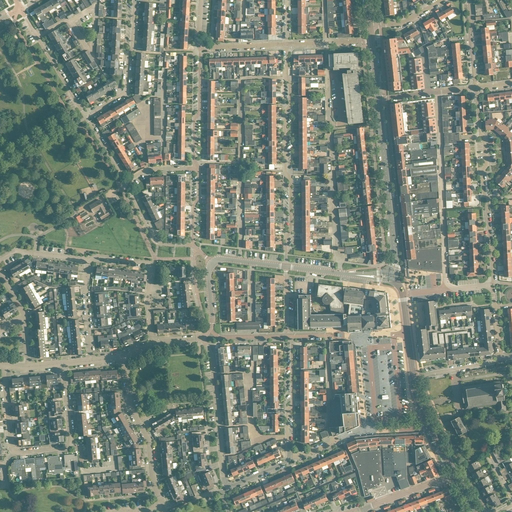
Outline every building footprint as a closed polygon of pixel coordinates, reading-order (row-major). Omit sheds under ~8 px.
[(57,9),(56,7),(60,5),(56,0),(52,0),(50,1),(54,8),(55,10),(57,9)] [(81,0),(82,0),(84,3),(87,8),(90,6),(86,0),(81,0)] [(45,5),(49,11),(54,8),(55,10),(54,8),(50,1),(45,5)] [(499,3),(507,18),(510,17),(511,17),(508,12),(507,10),(505,11),(500,2),(499,3)] [(44,14),(49,11),(45,5),(40,8),(44,14)] [(445,11),(448,16),(455,12),(452,7),(445,11)] [(40,8),(34,11),(36,14),(36,15),(38,18),(40,16),(43,21),(44,23),(48,21),(46,18),(44,14),(40,8)] [(435,11),(438,15),(440,20),(441,21),(448,16),(445,11),(441,14),(439,11),(438,9),(435,10),(435,11)] [(59,16),(61,20),(67,17),(68,19),(65,13),(63,11),(58,14),(59,15),(59,16)] [(63,11),(65,13),(68,19),(74,16),(71,12),(66,15),(65,13),(64,11),(63,11)] [(437,29),(436,28),(439,26),(437,23),(436,22),(434,18),(429,21),(435,31),(437,29)] [(45,29),(51,26),(48,21),(44,23),(42,24),(45,29)] [(426,29),(427,29),(428,32),(431,31),(432,32),(435,31),(435,32),(435,31),(429,21),(423,24),(426,29)] [(353,26),(345,27),(346,33),(338,34),(338,38),(351,37),(351,34),(354,33),(353,26)] [(256,35),(256,40),(269,40),(269,35),(276,35),(276,28),(269,28),(264,28),(264,27),(262,27),(261,27),(261,30),(262,30),(264,30),(265,34),(259,34),(256,34),(256,35)] [(416,28),(410,32),(413,37),(415,40),(421,37),(419,34),(417,30),(416,28)] [(51,40),(61,34),(61,35),(63,33),(62,31),(60,33),(58,29),(52,32),(51,33),(48,35),(51,40)] [(411,40),(412,41),(415,40),(410,32),(404,35),(407,41),(410,39),(410,40),(411,40)] [(443,36),(439,38),(439,40),(440,41),(445,39),(447,38),(444,32),(442,34),(443,36)] [(61,34),(51,40),(55,45),(64,39),(63,36),(62,37),(61,35),(61,34)] [(403,92),(403,89),(401,89),(397,54),(409,53),(411,53),(401,37),(394,37),(394,39),(392,40),(392,41),(389,41),(389,40),(384,40),(385,51),(385,53),(388,53),(388,54),(385,55),(389,91),(395,91),(395,93),(403,92)] [(55,45),(56,48),(55,49),(57,52),(58,51),(67,45),(64,40),(64,39),(55,45)] [(80,44),(77,39),(75,40),(75,41),(72,42),(76,47),(80,44)] [(430,45),(426,46),(428,50),(428,53),(437,52),(453,50),(460,49),(460,43),(452,44),(452,47),(436,48),(434,44),(430,45)] [(425,44),(419,48),(422,53),(428,50),(426,46),(425,44)] [(68,52),(66,50),(70,48),(68,45),(67,45),(58,51),(61,56),(68,52)] [(422,53),(419,48),(413,51),(416,57),(422,53)] [(428,53),(429,58),(437,57),(453,56),(461,55),(460,49),(453,50),(437,52),(428,53)] [(70,51),(68,52),(61,56),(64,62),(67,60),(68,60),(68,59),(73,56),(70,51)] [(86,59),(91,56),(88,51),(83,54),(86,59)] [(330,55),(330,61),(331,68),(338,68),(338,66),(353,66),(354,67),(351,67),(351,71),(348,71),(348,76),(346,76),(351,123),(363,122),(363,121),(361,122),(361,119),(362,119),(362,114),(361,114),(360,111),(362,111),(361,106),(360,106),(359,103),(361,103),(360,98),(359,98),(358,96),(360,95),(359,90),(358,91),(358,88),(359,88),(358,76),(361,76),(361,66),(358,67),(358,56),(355,56),(355,54),(348,54),(348,56),(345,56),(345,55),(345,54),(339,55),(339,57),(336,57),(336,55),(335,55),(330,55)] [(94,61),(93,59),(91,56),(86,59),(89,64),(90,64),(94,61)] [(299,62),(304,62),(305,62),(305,56),(299,56),(299,57),(294,57),(294,65),(299,65),(299,62)] [(275,57),(269,57),(269,64),(273,63),(273,69),(277,69),(277,63),(275,63),(275,57)] [(410,67),(421,66),(421,59),(414,59),(409,60),(410,67)] [(68,62),(66,64),(68,67),(66,67),(68,70),(78,64),(76,61),(74,62),(72,60),(69,61),(68,62)] [(68,70),(69,73),(71,72),(72,74),(79,70),(77,68),(79,67),(78,64),(68,70)] [(421,66),(410,67),(411,74),(414,73),(421,73),(422,72),(421,66)] [(72,74),(74,77),(73,78),(74,80),(82,76),(85,74),(83,72),(80,73),(79,70),(72,74)] [(447,74),(443,75),(443,80),(443,81),(448,80),(448,78),(449,78),(449,77),(453,76),(453,80),(454,84),(458,83),(460,83),(460,79),(463,79),(462,73),(449,74),(447,74)] [(74,80),(74,81),(76,80),(79,85),(82,84),(83,83),(82,83),(85,81),(88,80),(85,74),(82,76),(74,80)] [(421,75),(414,76),(411,76),(412,83),(423,82),(423,75),(421,75)] [(111,90),(110,88),(117,84),(113,77),(106,82),(107,84),(102,87),(106,93),(111,90)] [(424,89),(423,82),(412,83),(413,90),(424,89)] [(106,93),(102,87),(101,85),(95,88),(94,87),(100,97),(106,93)] [(94,87),(89,90),(95,100),(100,97),(94,87)] [(90,103),(95,100),(89,90),(89,91),(86,93),(85,93),(83,94),(83,96),(84,97),(85,97),(86,97),(87,99),(88,101),(88,100),(90,103)] [(482,97),(483,105),(489,105),(489,108),(495,107),(495,103),(494,94),(488,95),(488,96),(482,97)] [(132,98),(126,101),(129,107),(135,104),(132,98)] [(123,111),(129,107),(126,101),(120,105),(123,111)] [(392,114),(403,113),(402,104),(402,103),(392,104),(392,105),(391,105),(391,107),(391,108),(392,112),(391,112),(392,112),(392,114)] [(422,104),(422,111),(434,109),(433,103),(422,104)] [(118,114),(123,111),(120,105),(117,106),(116,105),(114,107),(114,108),(118,114)] [(112,118),(114,120),(119,117),(118,114),(114,108),(108,112),(112,118)] [(132,112),(136,118),(142,114),(138,109),(132,112)] [(434,109),(422,111),(423,117),(426,117),(426,120),(423,120),(435,119),(434,119),(433,116),(435,116),(434,109)] [(114,120),(112,118),(108,112),(103,115),(108,124),(114,120)] [(130,121),(136,118),(132,112),(127,116),(130,121)] [(102,127),(108,124),(103,115),(97,119),(102,127)] [(124,125),(130,121),(127,116),(126,116),(128,118),(122,121),(123,122),(124,125)] [(495,131),(501,124),(497,120),(495,120),(495,119),(493,119),(491,119),(491,121),(492,130),(494,130),(495,131)] [(500,135),(506,128),(506,127),(508,127),(510,125),(507,123),(505,126),(504,124),(503,125),(501,124),(495,131),(500,135)] [(415,130),(415,135),(436,132),(436,125),(424,127),(425,132),(419,132),(419,130),(415,130)] [(354,129),(354,133),(343,134),(344,137),(350,137),(353,136),(356,136),(364,135),(363,127),(354,129)] [(504,138),(510,132),(508,130),(509,129),(508,127),(506,127),(506,128),(500,135),(504,138)] [(107,130),(102,133),(104,137),(109,134),(113,132),(111,128),(107,131),(107,130)] [(111,143),(117,140),(120,138),(116,132),(108,137),(111,143)] [(457,133),(449,133),(445,133),(445,143),(445,144),(452,143),(459,143),(459,132),(457,133)] [(395,137),(395,145),(408,143),(416,143),(419,143),(431,141),(432,141),(432,134),(412,136),(412,135),(395,137)] [(356,136),(357,144),(365,143),(364,135),(356,136)] [(115,149),(121,146),(123,144),(120,138),(117,140),(111,143),(115,149)] [(357,144),(358,151),(366,150),(365,143),(357,144)] [(420,150),(419,143),(416,143),(408,143),(395,145),(396,153),(420,150)] [(121,146),(115,149),(118,155),(124,151),(121,146)] [(426,150),(420,150),(396,153),(397,163),(412,161),(436,159),(438,159),(437,148),(426,150)] [(367,158),(366,150),(358,151),(359,159),(367,158)] [(128,157),(124,151),(118,155),(122,161),(128,157)] [(125,166),(131,163),(128,157),(122,161),(125,166)] [(255,159),(255,162),(262,162),(262,163),(263,164),(269,164),(269,165),(269,170),(275,170),(275,164),(277,164),(277,158),(269,158),(263,159),(258,159),(255,159)] [(368,166),(367,158),(359,159),(359,163),(359,164),(359,166),(368,166)] [(397,163),(398,170),(410,169),(412,169),(437,166),(437,159),(438,159),(436,159),(412,161),(397,163)] [(125,166),(129,172),(135,169),(131,163),(125,166)] [(314,163),(300,163),(300,169),(307,169),(310,169),(310,167),(314,167),(317,167),(321,167),(321,174),(328,174),(328,163),(320,163),(314,163)] [(208,168),(208,175),(215,175),(218,175),(220,175),(220,169),(220,164),(210,164),(210,168),(208,168)] [(357,167),(356,167),(357,170),(357,174),(360,174),(368,173),(368,166),(359,166),(357,167)] [(437,166),(412,169),(410,169),(398,170),(399,178),(411,177),(416,176),(419,176),(437,173),(437,166)] [(510,180),(511,181),(511,171),(507,167),(503,172),(511,179),(510,180)] [(339,171),(336,171),(337,177),(343,176),(342,172),(342,171),(343,170),(343,171),(347,171),(346,168),(344,168),(339,168),(339,171)] [(503,172),(499,177),(506,183),(508,181),(509,182),(510,180),(511,179),(503,172)] [(369,180),(368,173),(360,174),(357,174),(358,177),(360,179),(361,179),(361,181),(369,180)] [(399,178),(400,185),(400,186),(408,185),(438,181),(438,173),(437,173),(419,176),(416,176),(411,177),(399,178)] [(156,177),(153,178),(149,178),(150,180),(146,181),(146,186),(147,189),(150,187),(157,186),(157,184),(156,177)] [(506,185),(505,184),(506,183),(499,177),(495,182),(499,185),(503,188),(506,185)] [(316,186),(324,186),(328,187),(328,182),(316,182),(316,184),(312,184),(312,180),(310,180),(310,179),(308,179),(308,178),(304,178),(304,180),(302,180),(302,187),(316,186)] [(370,188),(369,180),(361,181),(358,182),(358,184),(357,184),(358,190),(363,189),(370,188)] [(439,192),(438,181),(408,185),(400,186),(401,196),(409,195),(439,192)] [(364,197),(371,196),(370,188),(363,189),(364,197)] [(439,198),(439,192),(409,195),(401,196),(402,202),(418,201),(428,200),(439,198)] [(151,200),(150,199),(148,194),(142,197),(145,203),(151,200)] [(363,200),(364,200),(365,205),(367,204),(372,204),(371,196),(364,197),(360,197),(357,198),(357,202),(362,202),(362,200),(363,200)] [(464,199),(464,206),(469,206),(469,202),(472,202),(472,196),(457,196),(457,199),(464,199)] [(418,201),(402,202),(402,203),(402,206),(402,209),(403,216),(429,214),(430,214),(440,212),(440,210),(440,207),(439,198),(428,200),(428,203),(418,204),(418,201)] [(103,207),(104,207),(100,200),(89,206),(93,213),(99,209),(102,214),(101,214),(104,218),(109,215),(107,211),(106,211),(103,207)] [(145,203),(146,206),(147,209),(154,206),(152,204),(151,200),(145,203)] [(147,209),(150,215),(156,212),(155,210),(157,209),(156,205),(154,206),(147,209)] [(361,212),(357,212),(357,215),(366,214),(373,214),(372,206),(360,207),(361,212)] [(340,217),(347,216),(346,209),(339,209),(340,217)] [(476,213),(473,213),(472,209),(468,209),(468,220),(476,219),(476,213)] [(159,219),(156,212),(150,215),(153,222),(159,219)] [(429,217),(429,214),(403,216),(404,227),(423,225),(423,218),(429,217)] [(341,225),(346,224),(348,224),(347,216),(340,217),(341,225)] [(163,228),(163,223),(162,219),(154,223),(158,231),(163,228)] [(423,225),(404,227),(405,233),(431,230),(431,224),(423,225)] [(431,230),(405,233),(406,241),(437,238),(441,238),(440,229),(431,230)] [(348,232),(341,232),(341,235),(342,240),(347,239),(349,239),(349,231),(348,232)] [(369,245),(376,244),(375,236),(368,237),(367,237),(364,237),(365,245),(368,245),(369,245)] [(437,238),(406,241),(407,250),(438,247),(437,238)] [(275,247),(275,241),(263,241),(259,241),(259,244),(264,244),(264,247),(266,247),(265,251),(273,252),(273,247),(275,247)] [(365,250),(363,251),(363,253),(366,253),(367,253),(369,253),(370,253),(370,252),(377,252),(376,244),(369,245),(368,245),(365,245),(365,250)] [(407,250),(409,269),(443,273),(442,246),(438,247),(407,250)] [(368,264),(372,265),(376,264),(376,260),(378,259),(377,252),(370,252),(371,260),(370,260),(368,264)] [(23,262),(20,264),(24,271),(29,268),(32,273),(34,273),(33,268),(32,262),(27,265),(25,260),(24,260),(22,261),(23,262)] [(33,268),(34,273),(35,273),(41,274),(42,270),(43,262),(39,262),(39,260),(37,260),(36,263),(32,263),(32,262),(33,268)] [(24,271),(20,264),(17,266),(16,264),(14,266),(19,274),(24,271)] [(20,276),(19,274),(14,266),(12,267),(12,268),(9,270),(11,273),(14,277),(17,275),(18,278),(20,277),(20,276)] [(170,270),(173,270),(179,270),(179,277),(180,277),(185,277),(185,267),(179,267),(173,267),(173,266),(170,266),(170,270)] [(468,272),(468,276),(475,276),(475,273),(479,273),(478,267),(470,267),(471,272),(468,272)] [(226,273),(226,280),(240,279),(240,275),(238,275),(237,270),(228,268),(228,273),(226,273)] [(141,281),(146,282),(147,275),(145,275),(144,274),(144,273),(141,273),(141,271),(139,271),(137,284),(141,284),(141,281)] [(318,312),(317,312),(316,312),(316,311),(315,311),(314,310),(314,309),(314,308),(313,308),(311,308),(311,295),(298,295),(298,296),(299,296),(299,299),(298,299),(298,329),(309,329),(309,327),(311,327),(311,328),(341,327),(341,324),(344,324),(344,325),(346,325),(348,325),(349,332),(349,333),(362,331),(392,328),(388,293),(385,292),(365,290),(364,290),(344,287),(344,304),(350,305),(349,314),(344,314),(344,308),(343,308),(343,287),(319,284),(317,297),(323,298),(323,300),(323,302),(324,303),(326,304),(328,305),(330,304),(330,308),(331,308),(331,314),(318,314),(318,312)] [(21,289),(23,294),(31,290),(28,285),(21,289)] [(31,290),(23,294),(26,299),(34,295),(31,290)] [(34,295),(26,299),(29,304),(37,300),(34,295)] [(37,300),(29,304),(32,309),(40,305),(37,300)] [(434,301),(423,302),(423,306),(424,311),(425,318),(425,323),(425,324),(426,326),(424,326),(424,329),(426,329),(427,331),(437,330),(436,325),(434,302),(434,301)] [(6,307),(11,316),(16,313),(15,311),(18,310),(13,302),(8,305),(9,306),(6,307)] [(5,319),(11,316),(6,307),(1,311),(0,309),(0,315),(1,317),(3,315),(5,319)] [(139,339),(143,337),(143,336),(145,335),(139,324),(135,326),(134,327),(135,329),(139,339)] [(135,329),(134,329),(132,330),(131,328),(128,329),(134,341),(136,340),(139,339),(135,329)] [(111,347),(113,347),(113,348),(117,348),(117,343),(116,337),(116,334),(113,335),(112,329),(109,329),(110,335),(111,347)] [(126,330),(123,332),(124,334),(129,344),(132,342),(132,341),(134,341),(128,329),(126,330)] [(421,361),(422,361),(446,359),(445,348),(430,350),(430,351),(429,351),(426,329),(416,330),(418,353),(420,353),(421,361)] [(129,344),(124,334),(121,335),(120,333),(117,334),(120,341),(123,346),(125,345),(129,344)] [(329,347),(330,350),(330,352),(340,351),(345,351),(353,350),(353,348),(353,344),(352,344),(345,345),(344,341),(343,341),(335,341),(332,341),(330,341),(329,347)] [(264,346),(259,346),(259,355),(267,355),(278,355),(278,349),(264,349),(264,346)] [(485,347),(486,355),(491,355),(493,352),(493,346),(485,347)] [(337,376),(342,376),(347,375),(355,375),(355,374),(355,370),(355,369),(355,368),(339,370),(336,370),(332,370),(332,376),(337,376)] [(117,370),(111,371),(112,380),(117,379),(117,381),(121,380),(120,373),(117,374),(117,370)] [(70,377),(71,382),(80,381),(79,372),(73,373),(74,376),(70,377)] [(46,382),(43,382),(44,388),(49,388),(49,385),(52,384),(51,375),(46,376),(46,382)] [(51,375),(52,384),(56,384),(56,387),(61,387),(61,380),(58,381),(57,375),(51,375)] [(39,389),(44,388),(43,382),(40,382),(40,376),(34,377),(35,386),(39,386),(39,389)] [(29,383),(26,384),(27,390),(29,390),(30,390),(32,389),(32,386),(35,386),(34,377),(29,377),(29,383)] [(18,388),(17,378),(12,379),(12,385),(9,385),(10,392),(15,391),(15,388),(18,388)] [(25,390),(27,390),(26,384),(23,384),(23,378),(17,378),(18,388),(22,387),(22,390),(25,390)] [(462,386),(463,387),(463,393),(462,394),(464,403),(465,403),(466,409),(471,408),(498,404),(499,411),(500,412),(506,411),(506,410),(505,400),(506,399),(505,396),(506,395),(507,395),(507,394),(508,394),(508,392),(508,391),(508,390),(507,389),(506,389),(506,388),(505,388),(504,388),(503,383),(502,384),(502,380),(462,386)] [(357,392),(356,381),(337,382),(333,382),(334,395),(335,395),(338,394),(357,392)] [(359,423),(357,392),(335,395),(336,401),(330,401),(330,428),(333,437),(337,435),(336,433),(359,423)] [(53,399),(48,399),(47,399),(47,402),(48,405),(48,408),(51,408),(60,407),(60,401),(57,402),(56,398),(53,399)] [(20,405),(14,406),(15,411),(24,410),(27,410),(27,407),(26,401),(25,402),(20,402),(20,405)] [(277,412),(277,409),(278,408),(278,402),(265,403),(265,406),(268,406),(268,412),(277,412)] [(111,414),(117,412),(117,409),(120,409),(120,403),(111,404),(108,404),(109,410),(107,410),(107,415),(108,415),(111,414)] [(92,410),(88,410),(87,410),(87,405),(78,406),(78,411),(81,411),(81,414),(86,413),(88,413),(92,413),(92,410)] [(51,411),(48,411),(49,417),(55,416),(58,416),(58,413),(61,412),(60,407),(51,408),(51,411)] [(198,416),(203,415),(205,415),(205,409),(203,410),(202,408),(200,408),(199,408),(197,408),(198,416)] [(21,416),(22,419),(28,419),(27,413),(24,414),(24,410),(15,411),(15,417),(21,416)] [(175,412),(171,415),(175,421),(176,422),(179,422),(182,422),(182,420),(182,417),(181,410),(177,410),(176,410),(175,410),(175,412)] [(111,414),(113,417),(113,418),(114,417),(117,422),(124,417),(122,413),(120,414),(118,414),(117,412),(111,414)] [(175,421),(171,415),(170,413),(169,414),(168,413),(165,414),(165,416),(170,423),(174,420),(175,421)] [(55,416),(49,417),(49,422),(50,425),(53,425),(62,424),(61,418),(55,419),(55,416)] [(162,418),(161,418),(165,426),(169,423),(170,423),(165,416),(162,417),(162,418)] [(117,422),(119,426),(127,422),(124,417),(117,422)] [(459,436),(463,433),(467,431),(462,421),(459,417),(451,421),(452,423),(451,424),(452,426),(454,426),(459,436)] [(16,423),(16,428),(26,428),(29,427),(28,424),(28,422),(31,421),(31,418),(28,419),(22,419),(22,422),(16,423)] [(160,428),(162,431),(167,429),(165,426),(161,418),(159,419),(156,421),(160,428)] [(152,425),(150,427),(153,433),(156,431),(157,430),(159,433),(162,431),(160,428),(156,421),(153,423),(152,424),(151,424),(152,425)] [(119,433),(130,427),(127,422),(119,426),(117,428),(119,433)] [(360,426),(359,423),(336,433),(337,435),(360,426)] [(57,433),(56,430),(62,429),(62,424),(53,425),(50,425),(50,429),(50,432),(50,434),(57,433)] [(130,427),(119,433),(122,437),(125,436),(133,431),(130,427)] [(17,434),(23,433),(23,436),(29,436),(29,431),(26,431),(26,428),(16,428),(17,434)] [(127,441),(135,436),(133,431),(125,436),(127,441)] [(193,442),(205,441),(204,437),(204,435),(204,434),(201,435),(201,432),(192,432),(192,436),(193,442)] [(49,434),(49,437),(51,437),(51,438),(51,439),(51,440),(51,441),(50,442),(50,443),(50,444),(51,444),(52,444),(53,444),(54,444),(55,444),(56,444),(56,443),(57,443),(58,443),(58,442),(59,442),(64,441),(63,435),(60,436),(60,434),(59,434),(59,433),(60,433),(57,433),(50,434),(49,434)] [(86,444),(95,443),(95,438),(96,437),(96,434),(91,435),(88,435),(85,436),(85,438),(86,438),(86,444)] [(431,458),(424,444),(424,435),(415,436),(416,444),(416,448),(416,459),(416,464),(427,459),(431,458)] [(27,441),(30,441),(30,439),(33,439),(33,436),(29,436),(23,436),(23,439),(18,440),(18,446),(21,445),(21,447),(28,447),(27,441)] [(128,448),(131,447),(138,445),(136,442),(138,441),(135,436),(127,441),(130,445),(131,445),(131,447),(128,448)] [(405,436),(393,437),(394,471),(394,476),(396,476),(400,487),(403,486),(404,489),(410,486),(407,479),(406,463),(405,436)] [(415,436),(405,436),(406,463),(412,463),(412,462),(414,462),(414,458),(412,458),(412,449),(413,449),(413,444),(416,444),(415,436)] [(364,492),(368,490),(374,488),(377,486),(377,484),(385,481),(382,474),(380,445),(380,437),(356,440),(347,444),(350,451),(352,454),(352,455),(358,470),(364,492)] [(384,458),(385,477),(394,476),(394,471),(393,437),(380,438),(380,437),(380,445),(383,445),(383,449),(383,458),(384,458)] [(205,441),(193,442),(193,445),(193,451),(203,450),(203,447),(205,447),(205,446),(205,445),(205,441)] [(131,455),(140,454),(140,449),(139,449),(138,445),(131,447),(128,448),(128,455),(131,455)] [(275,458),(281,455),(280,453),(281,452),(281,451),(281,447),(276,447),(271,449),(273,451),(275,458)] [(203,453),(203,450),(193,451),(194,454),(197,454),(198,460),(206,459),(206,455),(206,454),(206,453),(203,453)] [(340,452),(337,453),(340,459),(345,457),(346,460),(349,459),(346,451),(344,451),(343,451),(342,450),(340,451),(340,452)] [(273,451),(267,454),(270,460),(275,458),(273,451)] [(261,454),(262,456),(264,462),(270,460),(267,454),(266,452),(263,453),(261,454)] [(340,459),(337,453),(331,456),(334,462),(340,459)] [(74,475),(76,475),(76,477),(80,477),(77,456),(78,461),(75,461),(74,454),(64,455),(65,470),(70,469),(71,472),(74,471),(74,475)] [(96,454),(87,455),(88,460),(92,460),(92,463),(99,462),(98,459),(97,459),(96,454)] [(255,457),(256,459),(259,465),(264,462),(262,456),(261,454),(255,457)] [(47,457),(47,458),(48,461),(48,463),(49,470),(54,469),(55,473),(55,474),(60,473),(63,473),(63,471),(62,467),(62,466),(62,461),(62,463),(59,464),(59,462),(58,456),(47,457)] [(334,462),(331,456),(325,458),(328,465),(332,475),(333,477),(335,476),(330,464),(334,462)] [(34,458),(36,476),(37,481),(41,481),(40,468),(45,467),(44,457),(44,459),(40,459),(40,458),(34,458)] [(248,457),(245,458),(247,463),(250,469),(256,466),(254,462),(253,460),(250,461),(249,458),(248,457)] [(25,459),(25,468),(26,472),(31,471),(32,476),(33,482),(37,481),(36,476),(34,458),(28,459),(29,460),(25,461),(25,459)] [(319,461),(322,467),(328,465),(325,458),(319,461)] [(507,461),(502,463),(505,468),(507,471),(502,473),(507,471),(511,467),(511,459),(511,458),(510,459),(507,461)] [(26,476),(26,472),(25,468),(25,459),(24,459),(24,461),(21,461),(21,459),(14,460),(13,462),(12,462),(11,464),(11,465),(11,466),(12,474),(17,474),(18,476),(19,475),(19,476),(22,476),(23,480),(22,480),(22,481),(21,481),(21,482),(22,482),(22,483),(27,482),(26,479),(26,476)] [(205,469),(204,466),(207,465),(207,463),(206,459),(198,460),(198,464),(194,465),(193,466),(194,469),(195,472),(203,470),(205,469)] [(130,469),(134,469),(141,468),(140,465),(141,465),(141,460),(132,460),(129,461),(130,469)] [(424,463),(417,467),(418,471),(417,471),(417,472),(418,475),(421,474),(428,471),(435,468),(432,460),(424,463)] [(319,461),(313,464),(316,470),(317,473),(319,477),(321,476),(319,472),(323,471),(322,467),(319,461)] [(471,472),(475,469),(477,472),(481,469),(481,470),(481,469),(479,466),(476,461),(467,466),(471,472)] [(244,462),(241,463),(242,465),(244,471),(250,469),(247,463),(245,464),(244,462)] [(244,471),(242,465),(241,463),(238,464),(237,463),(235,464),(236,467),(239,473),(244,471)] [(307,466),(310,472),(316,470),(313,464),(307,466)] [(352,464),(344,468),(345,472),(346,473),(354,470),(352,464)] [(307,466),(301,469),(303,475),(310,472),(307,466)] [(239,473),(236,467),(231,470),(233,476),(239,473)] [(431,479),(439,475),(435,468),(428,471),(421,474),(422,477),(426,476),(427,479),(425,479),(425,481),(431,479)] [(173,474),(171,474),(170,469),(162,470),(162,473),(162,475),(163,475),(165,475),(167,479),(173,476),(173,474)] [(295,472),(297,476),(297,478),(301,476),(303,481),(303,480),(304,483),(306,482),(305,478),(303,475),(301,469),(298,470),(297,470),(296,470),(295,471),(295,472)] [(484,474),(481,470),(481,469),(477,472),(472,474),(475,480),(480,477),(481,480),(485,477),(486,478),(488,476),(486,473),(484,474)] [(204,474),(203,470),(195,472),(194,472),(195,476),(198,475),(201,482),(204,480),(204,481),(212,477),(210,471),(204,474)] [(292,474),(286,476),(290,484),(295,482),(292,474)] [(349,480),(351,479),(349,475),(346,477),(344,478),(345,481),(347,485),(351,494),(357,492),(354,486),(353,483),(350,484),(349,480)] [(175,476),(174,476),(173,476),(167,479),(164,480),(166,485),(174,482),(177,481),(175,476)] [(283,484),(284,487),(290,484),(286,476),(281,478),(283,484)] [(212,477),(204,481),(206,485),(208,489),(213,487),(214,486),(213,483),(214,483),(214,482),(214,481),(212,477)] [(481,480),(477,482),(480,488),(485,485),(486,488),(490,486),(492,485),(491,481),(488,483),(486,478),(485,477),(481,480)] [(278,487),(279,489),(284,487),(283,484),(281,478),(275,481),(278,487)] [(307,478),(305,478),(306,482),(307,482),(309,487),(315,484),(312,479),(308,481),(307,478)] [(144,488),(147,487),(146,480),(143,481),(143,482),(138,483),(139,492),(144,491),(144,488)] [(180,486),(177,481),(174,482),(166,485),(168,489),(169,490),(176,487),(179,486),(180,486)] [(272,489),(273,492),(279,489),(278,487),(275,481),(270,483),(272,489)] [(270,483),(264,486),(268,494),(273,492),(272,489),(270,483)] [(445,490),(441,492),(443,497),(451,494),(447,483),(443,485),(445,490)] [(195,496),(200,494),(197,491),(194,485),(191,486),(195,496)] [(85,494),(88,493),(88,497),(94,496),(94,494),(93,487),(93,486),(84,486),(85,494)] [(169,492),(168,492),(169,496),(171,495),(181,491),(182,491),(180,486),(176,487),(169,490),(169,492)] [(255,489),(258,495),(263,493),(261,486),(255,489)] [(493,491),(490,486),(486,488),(481,491),(484,496),(489,493),(491,496),(495,494),(497,493),(495,489),(493,491)] [(255,496),(258,495),(255,489),(250,491),(252,498),(253,499),(254,500),(256,499),(255,496)] [(332,502),(334,501),(335,502),(340,499),(338,493),(336,490),(331,492),(330,491),(327,492),(330,497),(332,502)] [(182,493),(181,491),(171,495),(173,500),(175,499),(177,504),(185,501),(182,493)] [(250,491),(244,494),(247,500),(248,502),(253,499),(252,498),(250,491)] [(320,496),(322,503),(328,500),(327,498),(330,497),(327,492),(319,495),(320,496)] [(436,493),(433,494),(436,500),(443,497),(441,492),(436,493)] [(248,502),(247,500),(244,494),(239,496),(241,502),(242,504),(248,502)] [(419,494),(416,495),(421,506),(422,508),(429,505),(428,503),(426,497),(421,499),(419,494)] [(430,496),(426,497),(428,503),(436,500),(433,494),(430,496)] [(491,496),(486,499),(489,504),(494,501),(496,506),(503,503),(501,499),(499,501),(498,499),(495,494),(491,496)] [(411,503),(413,508),(421,506),(416,495),(413,496),(415,501),(411,503)] [(239,496),(233,498),(236,505),(241,502),(239,496)] [(298,498),(301,505),(303,504),(305,508),(306,510),(311,507),(308,500),(307,498),(305,499),(306,502),(303,504),(301,499),(300,496),(298,497),(298,498)] [(322,503),(320,496),(314,499),(317,505),(322,503)] [(291,505),(293,511),(299,508),(298,506),(301,505),(298,500),(298,498),(289,502),(291,505)] [(308,500),(311,507),(317,505),(314,499),(314,498),(308,500)] [(400,507),(396,509),(397,511),(403,511),(406,511),(403,506),(403,505),(402,503),(401,500),(399,501),(398,502),(400,507)] [(406,505),(403,506),(406,511),(410,510),(411,511),(414,511),(413,508),(411,503),(406,505)]
